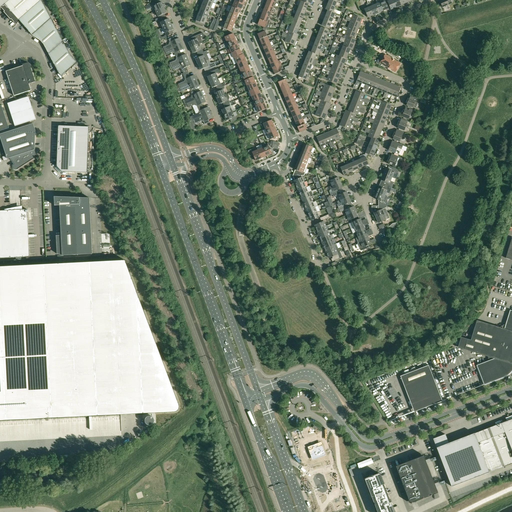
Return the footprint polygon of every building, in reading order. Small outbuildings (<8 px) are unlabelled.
[(41,0),(0,0),(0,8),(1,7),(15,23),(19,20),(33,36),(42,42),(58,72),(61,76),(77,63),(71,57),(41,0)] [(152,3),(153,6),(155,11),(164,8),(162,2),(159,3),(158,0),(152,3)] [(205,0),(204,0),(202,5),(211,8),(213,3),(205,0)] [(377,4),(374,5),(378,13),(383,11),(377,0),(376,1),(377,4)] [(384,1),(381,2),(380,0),(377,0),(383,11),(388,9),(384,1)] [(387,2),(391,10),(396,7),(392,0),(390,0),(387,2)] [(300,1),(298,6),(306,9),(308,4),(310,5),(300,1)] [(231,6),(231,7),(241,10),(243,5),(234,2),(232,7),(231,6)] [(374,5),(371,6),(370,3),(368,4),(373,15),(378,13),(374,5)] [(327,4),(325,9),(335,13),(333,12),(335,7),(327,4)] [(368,17),(373,15),(368,4),(367,5),(366,5),(367,8),(364,9),(368,17)] [(202,5),(200,10),(209,13),(211,8),(202,5)] [(298,6),(296,11),(304,14),(306,9),(298,6)] [(231,7),(229,12),(238,15),(240,10),(241,11),(241,10),(231,7)] [(166,13),(164,8),(155,11),(158,17),(159,19),(165,17),(164,14),(166,13)] [(325,9),(327,10),(325,15),(333,18),(335,13),(325,9)] [(200,10),(198,15),(207,19),(209,13),(200,10)] [(296,11),(294,16),(302,19),(304,14),(296,11)] [(229,12),(227,17),(235,21),(238,15),(229,12)] [(195,23),(203,26),(207,19),(198,15),(195,23)] [(353,15),(351,18),(347,16),(346,18),(360,24),(362,19),(353,15)] [(294,16),(292,21),(300,24),(302,19),(294,16)] [(160,22),(163,28),(171,24),(169,19),(166,20),(165,17),(159,19),(160,22)] [(227,17),(225,22),(233,26),(235,21),(227,17)] [(350,22),(348,25),(358,29),(360,24),(346,18),(345,20),(350,22)] [(264,27),(263,30),(266,29),(266,28),(265,28),(267,23),(260,20),(257,25),(264,27)] [(329,28),(331,23),(324,20),(321,25),(329,28)] [(292,21),(290,26),(298,29),(300,24),(292,21)] [(223,28),(231,31),(233,26),(225,22),(223,28)] [(172,34),(171,31),(173,30),(171,24),(163,28),(165,33),(166,36),(172,34)] [(348,25),(347,28),(343,26),(342,28),(356,34),(358,29),(348,25)] [(290,26),(288,31),(296,34),(298,29),(290,26)] [(321,27),(319,32),(326,35),(328,30),(321,27)] [(346,32),(344,35),(347,36),(354,39),(356,34),(342,28),(341,30),(346,32)] [(266,31),(266,29),(263,30),(263,31),(257,34),(260,39),(267,36),(265,31),(266,31)] [(288,31),(287,34),(283,33),(282,34),(296,40),(298,35),(296,34),(288,31)] [(191,38),(192,41),(188,42),(190,48),(199,44),(202,42),(201,39),(205,37),(203,32),(191,38)] [(224,37),(227,43),(235,39),(233,33),(224,37)] [(284,41),(292,44),(294,45),(296,40),(282,34),(281,36),(282,36),(284,37),(286,38),(284,41)] [(260,39),(262,44),(269,41),(267,36),(260,39)] [(347,36),(346,39),(341,37),(340,39),(354,45),(356,40),(354,39),(347,36)] [(170,42),(169,44),(163,47),(164,51),(181,43),(179,38),(173,41),(172,38),(168,39),(170,42)] [(227,43),(229,48),(238,44),(235,39),(227,43)] [(344,43),(343,46),(352,50),(354,45),(340,39),(339,41),(344,43)] [(262,44),(264,49),(271,46),(269,41),(262,44)] [(166,55),(172,52),(174,53),(175,56),(179,54),(177,52),(184,49),(181,43),(164,51),(166,55)] [(193,53),(197,52),(198,54),(203,52),(202,49),(201,49),(199,44),(190,48),(193,53)] [(229,48),(231,53),(240,50),(238,44),(229,48)] [(264,49),(266,54),(273,51),(271,46),(264,49)] [(343,46),(341,51),(348,54),(350,49),(352,50),(343,46)] [(233,56),(234,58),(242,55),(240,50),(231,53),(233,56)] [(199,57),(195,59),(198,64),(208,60),(206,55),(207,54),(206,51),(204,52),(203,52),(198,54),(198,55),(199,57)] [(266,54),(268,59),(275,56),(273,51),(266,54)] [(341,51),(339,56),(346,59),(348,54),(341,51)] [(175,56),(177,58),(176,60),(170,63),(170,64),(168,65),(169,68),(188,60),(186,54),(180,57),(179,54),(175,56)] [(235,58),(237,63),(245,60),(244,56),(243,56),(242,55),(234,58),(234,59),(235,58)] [(331,56),(330,58),(344,64),(346,59),(339,56),(336,55),(335,58),(331,56)] [(385,55),(380,63),(395,72),(400,64),(385,55)] [(268,59),(270,64),(277,61),(275,56),(268,59)] [(342,69),(344,64),(330,58),(328,57),(327,61),(328,61),(329,60),(334,62),(332,65),(342,69)] [(181,69),(182,72),(187,70),(186,67),(190,65),(188,60),(169,68),(171,71),(173,70),(173,71),(179,68),(181,69)] [(200,70),(203,68),(205,71),(216,66),(214,62),(210,63),(208,60),(198,64),(200,70)] [(237,63),(239,68),(248,65),(245,60),(237,63)] [(270,64),(272,69),(279,66),(277,61),(270,64)] [(30,66),(30,65),(29,64),(28,63),(27,63),(26,63),(22,65),(23,66),(6,71),(14,96),(31,90),(29,84),(36,82),(30,66)] [(239,68),(242,74),(250,70),(248,65),(239,68)] [(340,74),(342,69),(332,65),(331,68),(325,66),(324,67),(340,74)] [(275,74),(282,71),(279,66),(272,69),(275,74)] [(338,79),(340,74),(324,67),(324,68),(323,67),(323,69),(330,72),(328,75),(338,79)] [(210,72),(211,75),(207,77),(210,82),(218,79),(216,74),(219,72),(218,69),(210,72)] [(244,79),(252,76),(250,70),(242,74),(244,79)] [(302,81),(303,79),(306,80),(308,74),(301,72),(298,77),(299,77),(298,79),(299,80),(302,81)] [(357,85),(358,82),(361,83),(365,74),(360,72),(355,84),(357,85)] [(178,84),(180,88),(197,81),(194,75),(190,77),(189,74),(184,76),(185,79),(184,81),(178,84)] [(361,83),(365,85),(363,89),(365,90),(370,76),(365,74),(361,83)] [(322,79),(336,84),(338,79),(328,75),(327,78),(323,77),(322,79)] [(368,86),(371,87),(375,78),(370,76),(365,90),(366,91),(368,86)] [(253,77),(245,80),(247,86),(255,82),(253,77)] [(212,88),(216,86),(217,89),(223,86),(222,84),(221,83),(223,82),(221,78),(218,79),(210,82),(212,88)] [(371,87),(375,89),(373,93),(375,94),(380,80),(375,78),(371,87)] [(278,82),(280,87),(287,84),(285,79),(278,82)] [(378,90),(381,91),(385,82),(380,80),(375,94),(376,95),(378,90)] [(196,90),(195,88),(199,86),(197,81),(180,88),(181,91),(181,92),(187,89),(190,90),(191,93),(196,90)] [(247,86),(249,91),(257,88),(255,82),(247,86)] [(324,86),(323,89),(332,93),(335,88),(320,82),(320,84),(324,86)] [(381,91),(385,93),(383,97),(385,98),(390,84),(385,82),(381,91)] [(280,87),(282,92),(290,89),(287,84),(280,87)] [(388,94),(391,95),(395,86),(390,84),(385,98),(387,99),(388,94)] [(225,95),(223,90),(224,90),(223,86),(217,89),(218,92),(214,93),(217,99),(228,94),(225,95)] [(395,100),(397,97),(401,88),(395,86),(391,95),(395,97),(393,100),(395,100)] [(249,91),(251,96),(260,93),(257,88),(249,91)] [(282,92),(285,97),(292,94),(290,89),(282,92)] [(317,91),(316,93),(330,98),(332,93),(323,89),(322,92),(317,91)] [(185,100),(183,101),(184,105),(187,104),(203,97),(201,91),(197,93),(196,90),(191,93),(192,95),(191,97),(185,100)] [(364,98),(365,95),(356,91),(354,96),(368,102),(369,100),(364,98)] [(251,96),(254,102),(262,98),(260,93),(251,96)] [(320,96),(319,99),(328,103),(329,103),(330,98),(316,93),(316,94),(320,96)] [(219,104),(223,103),(224,105),(230,103),(228,100),(229,97),(228,94),(217,99),(219,104)] [(285,97),(287,102),(294,99),(292,94),(285,97)] [(354,96),(352,101),(361,105),(363,102),(367,104),(368,102),(354,96)] [(415,102),(417,99),(410,96),(409,99),(408,98),(406,103),(407,103),(406,106),(413,108),(413,107),(415,108),(416,107),(418,104),(417,103),(415,102)] [(15,126),(30,121),(36,119),(28,97),(7,103),(15,126)] [(194,105),(197,106),(198,109),(203,106),(201,104),(206,102),(203,97),(187,104),(188,108),(194,105)] [(254,102),(256,107),(264,103),(262,98),(254,102)] [(287,102),(289,107),(296,104),(294,99),(287,102)] [(315,102),(314,104),(329,109),(331,104),(329,103),(328,103),(319,99),(319,100),(321,100),(320,103),(315,102)] [(392,105),(382,101),(377,99),(376,101),(381,103),(380,106),(389,110),(392,105)] [(352,101),(350,106),(364,112),(365,110),(360,108),(361,105),(352,101)] [(222,110),(224,115),(232,112),(230,107),(231,106),(230,103),(224,105),(225,108),(222,110)] [(258,112),(267,109),(264,103),(256,107),(258,112)] [(289,107),(291,112),(298,109),(296,104),(289,107)] [(318,107),(317,111),(327,114),(329,109),(314,104),(314,105),(318,107)] [(1,106),(0,105),(0,130),(9,128),(1,106)] [(198,109),(199,111),(199,112),(198,113),(192,116),(193,120),(210,113),(208,107),(204,109),(203,106),(198,109)] [(346,110),(355,114),(357,115),(359,112),(363,114),(364,112),(350,106),(348,111),(346,110)] [(380,106),(378,110),(374,108),(373,110),(387,115),(389,110),(380,106)] [(408,120),(412,110),(405,107),(404,110),(403,110),(402,114),(402,115),(401,117),(408,120)] [(291,112),(293,117),(300,114),(298,109),(291,112)] [(346,110),(344,115),(358,121),(359,119),(354,117),(355,114),(346,110)] [(377,113),(376,117),(385,120),(387,115),(373,110),(372,111),(377,113)] [(322,123),(324,122),(327,114),(317,111),(315,116),(322,119),(322,121),(322,123)] [(235,116),(234,117),(232,112),(224,115),(226,121),(230,119),(231,122),(237,120),(235,116)] [(210,123),(208,120),(213,118),(210,113),(193,120),(190,121),(192,125),(201,121),(204,122),(205,125),(210,123)] [(293,117),(295,122),(302,119),(300,114),(293,117)] [(344,115),(342,120),(351,124),(352,121),(357,123),(358,121),(344,115)] [(376,117),(374,120),(370,118),(369,120),(383,125),(385,120),(376,117)] [(295,122),(297,127),(305,124),(302,119),(295,122)] [(404,131),(408,122),(408,121),(401,119),(400,121),(399,121),(397,126),(398,126),(397,128),(404,131)] [(271,120),(263,123),(265,129),(274,125),(271,120)] [(339,126),(338,128),(340,129),(342,126),(349,129),(351,124),(342,120),(339,126)] [(373,123),(372,126),(381,130),(383,125),(369,120),(368,121),(373,123)] [(34,158),(34,152),(35,131),(33,124),(0,134),(0,137),(2,145),(6,155),(7,159),(10,158),(14,164),(14,165),(13,165),(13,166),(13,167),(13,168),(13,169),(14,169),(15,170),(16,170),(17,170),(17,169),(35,158),(34,158)] [(307,129),(305,124),(297,127),(300,132),(307,129)] [(265,129),(268,134),(276,131),(274,125),(265,129)] [(89,127),(58,126),(57,166),(62,172),(87,173),(89,127)] [(372,126),(370,130),(366,128),(366,127),(363,126),(362,128),(365,129),(365,130),(379,135),(381,130),(372,126)] [(337,131),(340,129),(338,128),(337,129),(331,131),(335,140),(341,138),(337,131)] [(369,133),(368,136),(377,140),(379,135),(365,130),(364,131),(369,133)] [(399,142),(403,133),(396,130),(395,133),(394,132),(392,137),(393,137),(392,139),(399,142)] [(268,134),(270,140),(278,136),(276,131),(268,134)] [(331,131),(326,133),(332,147),(333,147),(334,146),(332,142),(335,140),(331,131)] [(326,145),(329,143),(331,148),(332,147),(326,133),(321,135),(326,145)] [(324,149),(322,146),(326,145),(321,135),(316,137),(322,150),(324,149)] [(379,141),(377,140),(368,136),(368,137),(371,138),(369,143),(377,146),(379,141)] [(392,141),(391,144),(390,144),(388,148),(389,149),(388,150),(394,153),(402,156),(404,151),(401,150),(403,146),(392,141)] [(304,144),(302,149),(310,153),(312,147),(304,144)] [(268,145),(263,148),(266,156),(272,154),(268,145)] [(263,148),(257,150),(261,158),(266,156),(263,148)] [(366,158),(367,154),(373,156),(375,151),(367,148),(365,153),(364,155),(365,157),(360,159),(363,166),(369,164),(366,158)] [(313,154),(310,153),(302,149),(300,154),(308,158),(309,156),(311,157),(313,154)] [(255,161),(261,158),(257,150),(252,153),(255,161)] [(300,154),(298,159),(306,163),(308,158),(300,154)] [(402,161),(403,159),(397,157),(391,154),(390,157),(389,157),(387,161),(388,162),(388,164),(397,167),(399,167),(401,162),(402,161)] [(304,168),(306,163),(298,159),(296,164),(304,168)] [(360,159),(355,161),(358,169),(363,166),(360,159)] [(355,161),(350,163),(353,171),(358,169),(355,161)] [(350,163),(345,165),(348,173),(353,171),(350,163)] [(294,170),(295,170),(294,173),(296,174),(296,173),(301,176),(304,176),(307,169),(304,168),(296,164),(294,170)] [(343,175),(348,173),(345,165),(340,168),(343,175)] [(389,166),(387,169),(386,169),(383,174),(392,178),(394,172),(397,173),(399,170),(389,166)] [(298,177),(298,179),(294,181),(296,186),(304,182),(302,177),(301,176),(296,173),(296,174),(295,176),(298,177)] [(386,182),(384,185),(392,188),(393,185),(394,182),(390,181),(392,178),(383,174),(381,180),(386,182)] [(338,177),(331,180),(330,178),(324,180),(325,183),(330,181),(332,186),(340,182),(338,177)] [(296,186),(298,191),(306,187),(304,182),(296,186)] [(340,182),(332,186),(329,187),(330,190),(329,191),(331,195),(332,195),(337,193),(336,193),(338,192),(337,190),(342,187),(340,182)] [(379,187),(376,193),(384,196),(386,193),(389,194),(391,191),(391,188),(392,188),(384,185),(383,189),(379,187)] [(298,191),(300,196),(311,191),(309,186),(306,187),(298,191)] [(302,201),(310,197),(313,196),(311,191),(300,196),(302,201)] [(341,194),(339,191),(338,192),(336,193),(337,193),(332,195),(334,197),(338,195),(340,200),(348,197),(346,192),(341,194)] [(374,198),(378,200),(378,206),(386,206),(387,203),(382,202),(384,196),(376,193),(374,198)] [(56,235),(57,254),(62,255),(92,254),(89,198),(55,196),(55,205),(59,205),(61,235),(56,235)] [(302,201),(304,206),(313,202),(310,197),(302,201)] [(346,207),(345,204),(350,202),(348,197),(340,200),(337,202),(338,204),(337,205),(338,207),(339,210),(346,207)] [(304,206),(307,211),(315,207),(313,202),(304,206)] [(340,212),(345,211),(347,215),(355,212),(356,211),(354,206),(347,209),(346,207),(339,210),(340,212)] [(378,206),(378,211),(374,213),(376,218),(387,213),(385,208),(386,208),(386,206),(378,206)] [(307,211),(309,216),(317,212),(315,207),(307,211)] [(27,209),(20,210),(17,210),(15,210),(11,210),(0,210),(0,258),(29,257),(27,209)] [(311,221),(319,217),(317,212),(309,216),(311,221)] [(359,219),(358,216),(357,217),(355,212),(347,215),(349,220),(350,220),(352,222),(353,222),(359,219)] [(378,223),(386,219),(390,218),(387,213),(376,218),(378,223)] [(359,219),(353,222),(352,222),(354,227),(362,224),(360,219),(359,219)] [(315,225),(317,230),(326,226),(324,221),(315,225)] [(354,227),(356,232),(364,229),(362,224),(354,227)] [(317,230),(319,235),(328,231),(326,226),(317,230)] [(356,232),(358,237),(356,238),(366,234),(364,229),(356,232)] [(319,235),(321,239),(330,235),(328,231),(319,235)] [(356,244),(368,239),(366,234),(356,238),(358,243),(356,244)] [(321,239),(323,244),(332,240),(330,235),(321,239)] [(361,251),(362,250),(369,247),(368,245),(371,244),(368,239),(356,244),(358,250),(359,250),(360,251),(361,251)] [(323,244),(325,249),(334,245),(332,240),(323,244)] [(325,249),(327,253),(336,249),(334,245),(325,249)] [(329,258),(333,256),(333,258),(331,259),(332,262),(339,259),(338,254),(339,254),(339,253),(340,252),(338,248),(336,249),(327,253),(329,258)] [(125,260),(0,266),(0,420),(174,412),(175,412),(175,411),(176,411),(177,411),(177,410),(178,410),(178,409),(179,409),(179,408),(179,407),(179,406),(179,405),(125,260)] [(475,327),(472,335),(511,347),(511,310),(510,310),(505,325),(499,328),(480,322),(478,328),(475,327)] [(458,347),(464,349),(488,356),(488,358),(488,360),(488,361),(476,365),(484,385),(504,377),(505,376),(507,375),(508,374),(509,374),(510,373),(510,372),(511,372),(511,371),(511,370),(511,347),(472,335),(471,340),(461,337),(458,347)] [(436,402),(436,403),(443,401),(442,400),(442,401),(428,365),(400,376),(406,391),(407,391),(412,404),(413,406),(415,407),(417,408),(419,408),(421,408),(436,402)] [(511,419),(488,428),(474,434),(447,444),(443,435),(434,439),(452,487),(489,472),(503,467),(511,463),(511,419)] [(321,442),(307,447),(311,457),(325,452),(321,442)] [(437,491),(424,457),(396,467),(412,507),(432,500),(430,494),(437,491)] [(332,471),(315,477),(321,493),(338,487),(332,471)] [(393,511),(379,474),(365,479),(377,511),(393,511)]
